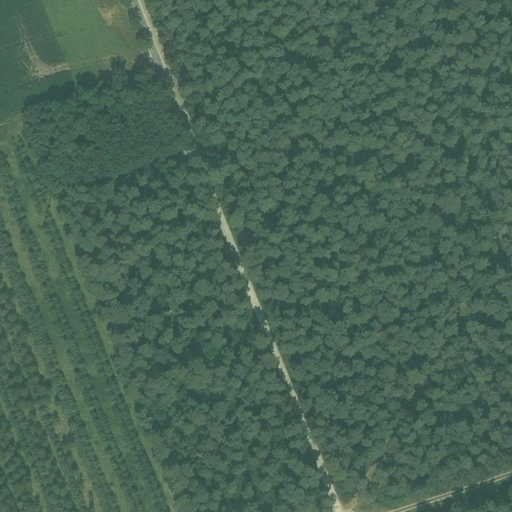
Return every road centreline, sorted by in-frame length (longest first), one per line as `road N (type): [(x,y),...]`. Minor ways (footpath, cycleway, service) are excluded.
road 1 (unclassified): [(134,0),(342,511)]
road 2 (track): [(354,511),(511,218)]
